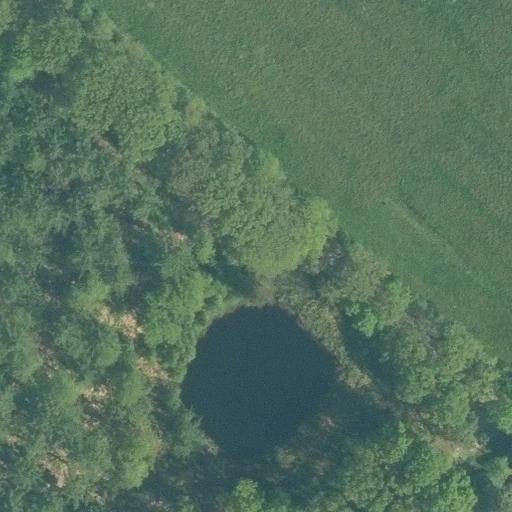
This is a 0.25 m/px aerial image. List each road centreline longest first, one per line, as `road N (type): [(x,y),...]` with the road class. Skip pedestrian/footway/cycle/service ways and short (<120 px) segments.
road 1 (unclassified): [(501,416),(38,0)]
road 2 (unclassified): [(329,511),(417,476),(501,416)]
